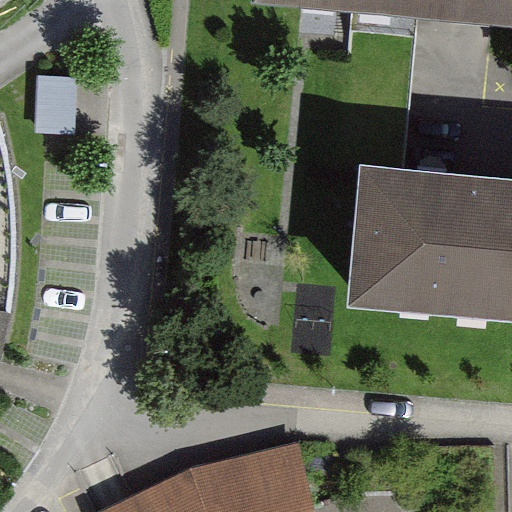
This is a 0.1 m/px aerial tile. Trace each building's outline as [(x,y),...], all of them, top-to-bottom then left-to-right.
[(511,0),(358,0),(511,12),(511,0)] [(41,81),(44,135),(80,133),(78,79),(41,81)] [(0,339),(15,271),(17,184),(8,133),(0,108),(0,339)] [(511,165),(369,153),(356,295),(511,308),(511,165)] [(198,473),(117,511),(317,511),(300,451),(198,473)]
